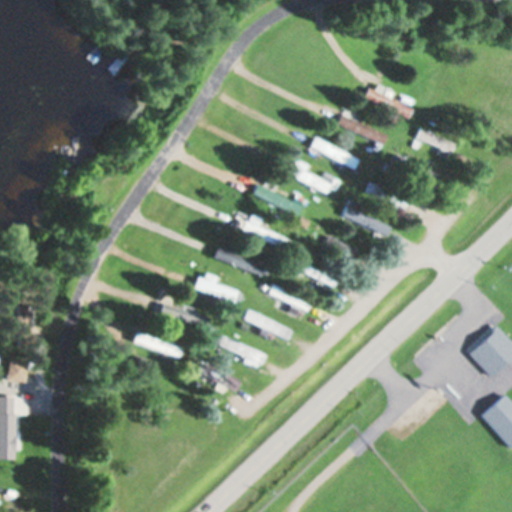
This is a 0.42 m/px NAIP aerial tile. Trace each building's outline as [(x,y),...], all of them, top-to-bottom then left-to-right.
[(364,86),(370,89),(373,82),(380,86),(377,92),(408,107),(403,117),(360,96),(364,86)] [(326,115),(312,109),(314,104),(328,110),(326,115)] [(382,133),(375,148),(370,146),(373,140),(332,122),(337,113),(382,133)] [(446,151),(439,148),(437,153),(433,151),(435,146),(412,135),(416,126),(451,142),(446,151)] [(311,135),(355,158),(350,168),(306,145),(311,135)] [(436,174),(432,183),(388,161),(393,152),(436,174)] [(279,171),(284,161),(289,163),(290,159),(293,161),(294,159),(303,164),(300,169),(326,182),(321,192),(314,188),(312,190),(306,187),(307,185),(279,171)] [(391,165),(387,173),(379,169),(383,161),(391,165)] [(336,179),(331,188),(325,185),(330,176),(336,179)] [(405,196),(401,205),(393,202),(392,205),(386,203),(387,200),(363,189),(366,180),(405,196)] [(249,191),(254,182),(298,205),(294,214),(249,191)] [(302,196),(299,203),(289,198),(292,191),(302,196)] [(386,226),(382,233),(382,234),(338,213),(346,197),(352,200),(349,206),(386,225),(386,226)] [(238,227),(241,219),(244,220),(248,212),(259,217),(256,225),(286,238),(282,248),(237,228),(238,227)] [(305,218),(301,225),(293,221),(296,214),(305,218)] [(327,227),(324,233),(317,230),(320,223),(327,227)] [(355,249),(351,257),(321,242),(325,234),(355,249)] [(261,263),(257,274),(210,255),(211,253),(213,246),(214,245),(261,263)] [(294,257),(335,277),(331,284),(330,287),(320,281),(317,288),(310,284),(314,277),(303,271),(301,274),(295,271),(294,274),(287,271),(294,257)] [(192,285),(195,276),(200,278),(202,272),(215,276),(212,282),(234,290),(231,301),(191,286),(192,285)] [(302,308),(295,305),(292,313),(284,309),(288,301),(264,290),(268,281),(306,299),(302,308)] [(157,310),(160,301),(206,317),(203,326),(157,310)] [(28,322),(28,334),(18,334),(18,322),(15,322),(15,315),(18,315),(18,303),(28,303),(28,322)] [(287,328),(282,337),(263,328),(260,334),(254,332),(258,325),(239,316),(244,307),(287,328)] [(511,343),(511,351),(487,375),(467,352),(488,332),(486,331),(493,324),(511,343)] [(137,331),(180,345),(177,356),(151,347),(130,340),(134,330),(137,331)] [(261,352),(256,362),(253,361),(251,365),(238,359),(240,354),(214,342),(218,333),(261,352)] [(226,353),(223,359),(211,354),(215,347),(226,353)] [(147,359),(144,369),(132,365),(135,355),(147,359)] [(26,359),(25,376),(7,374),(8,357),(26,359)] [(234,384),(231,390),(222,386),(219,391),(211,387),(213,382),(191,372),(196,361),(236,379),(234,384)] [(511,404),(511,444),(509,447),(479,413),(502,393),(511,404)] [(16,446),(11,470),(4,468),(9,445),(16,446)]
